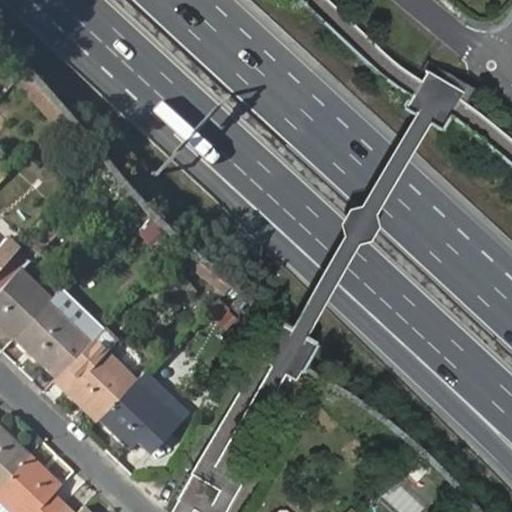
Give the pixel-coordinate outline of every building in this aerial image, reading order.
[(59,231),(50,221),(26,248),(36,256),(59,231)] [(0,257),(3,261),(13,250),(2,239),(0,241),(0,257)] [(3,261),(0,264),(0,325),(13,338),(49,300),(16,268),(13,270),(3,261)] [(208,310),(223,328),(237,316),(221,299),(208,310)] [(49,300),(13,338),(45,367),(53,358),(64,368),(89,343),(78,332),(81,330),(49,300)] [(89,343),(98,333),(87,322),(81,330),(78,332),(89,343)] [(67,389),(97,418),(134,381),(102,351),(110,342),(99,332),(98,333),(89,343),(64,368),(75,379),(67,389)] [(64,368),(55,377),(67,389),(75,379),(64,368)] [(134,381),(97,418),(130,449),(139,440),(150,450),(174,424),(163,414),(166,411),(164,409),(134,381)] [(174,399),(164,409),(166,411),(163,414),(174,424),(186,412),(174,399)] [(0,483),(27,455),(0,429),(0,483)] [(54,511),(61,504),(51,494),(59,485),(27,455),(0,483),(0,498),(14,511),(54,511)]
